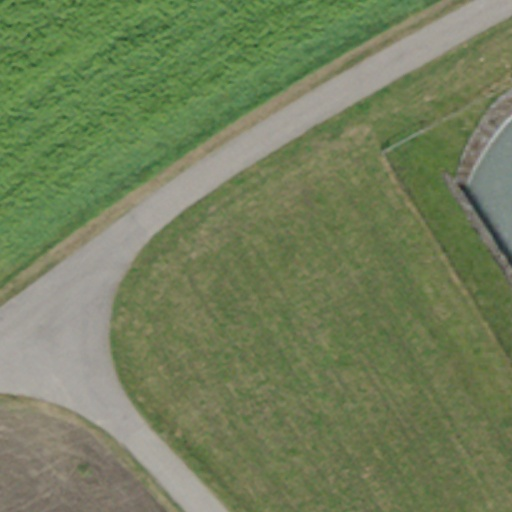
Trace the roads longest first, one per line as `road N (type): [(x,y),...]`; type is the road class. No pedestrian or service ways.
road 1 (unclassified): [(26,314),(184,189),(446,27),(506,0)]
road 2 (unclassified): [(204,511),(26,314)]
